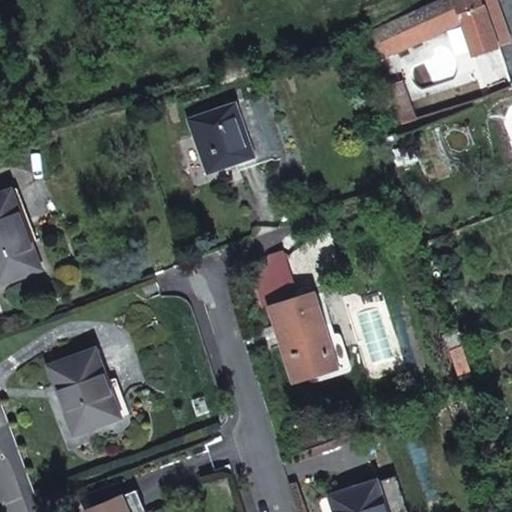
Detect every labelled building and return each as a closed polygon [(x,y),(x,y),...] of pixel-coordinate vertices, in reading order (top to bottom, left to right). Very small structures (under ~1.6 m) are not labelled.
[(483,0),(438,0),(360,36),(373,63),(463,22),(476,56),(499,47),(483,0)] [(511,42),(496,0),(483,0),(499,47),(501,46),(511,42)] [(499,47),(476,56),(489,96),(511,87),(511,82),(501,46),(499,47)] [(386,91),(392,103),(404,98),(400,85),(386,91)] [(414,122),(404,98),(392,103),(402,126),(414,122)] [(256,157),(237,102),(190,119),(209,174),(256,157)] [(13,190),(0,195),(0,283),(42,269),(13,190)] [(282,303),(272,307),(279,331),(286,329),(294,354),(288,357),(295,381),(339,367),(340,367),(341,366),(342,365),(343,365),(344,363),(345,362),(346,361),(347,359),(347,357),(347,355),(347,352),(345,350),(345,349),(344,348),(342,346),(341,346),(340,345),(338,345),(336,344),(334,344),(331,345),(325,325),(333,323),(323,291),(316,293),(299,298),(296,290),(280,296),(282,303)] [(468,342),(463,326),(441,334),(447,350),(468,342)] [(65,399),(78,433),(122,417),(109,381),(97,349),(51,366),(63,400),(65,399)] [(500,456),(490,459),(493,469),(503,466),(500,456)] [(388,511),(378,481),(332,496),(337,511),(388,511)] [(147,511),(138,490),(87,511),(147,511)]
